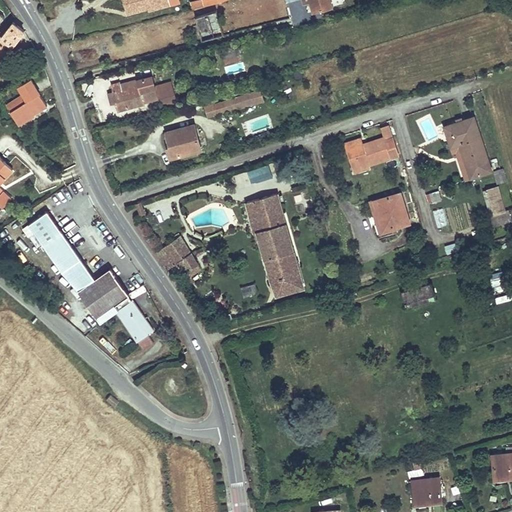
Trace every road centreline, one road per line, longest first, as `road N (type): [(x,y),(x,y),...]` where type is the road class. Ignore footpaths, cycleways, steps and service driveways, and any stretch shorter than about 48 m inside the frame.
road 1 (secondary): [(29,16),(95,181),(194,333),(227,427)]
road 2 (residential): [(0,277),(150,412),(170,425),(227,427)]
road 3 (unknown): [(61,83),(294,20)]
road 4 (unknown): [(404,107),(440,235)]
